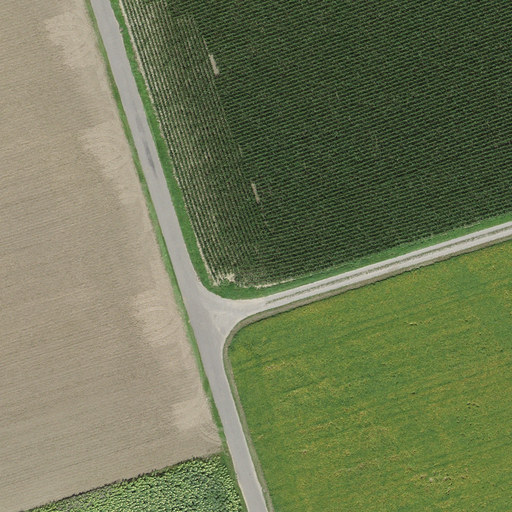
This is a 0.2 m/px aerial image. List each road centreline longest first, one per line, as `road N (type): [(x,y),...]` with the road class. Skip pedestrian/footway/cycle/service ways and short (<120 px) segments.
road 1 (track): [(105,0),(258,511)]
road 2 (track): [(200,325),(511,228)]
